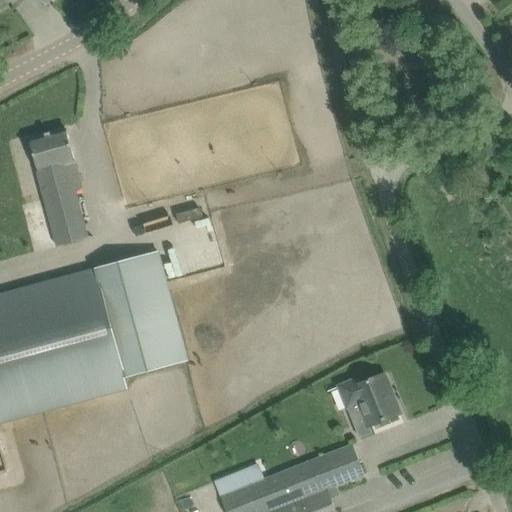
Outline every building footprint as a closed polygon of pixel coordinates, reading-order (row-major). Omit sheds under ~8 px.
[(0,0),(0,9),(9,4),(5,0),(0,0)] [(30,139),(35,158),(58,246),(88,238),(75,191),(83,188),(66,129),(30,139)] [(0,294),(0,411),(187,361),(158,252),(0,294)] [(385,374),(358,385),(357,380),(338,388),(347,411),(360,406),(369,427),(401,414),(385,374)] [(337,486),(364,475),(352,445),(334,453),(265,480),(254,484),(248,469),(216,482),(227,511),(335,511),(331,499),(327,490),(337,486)]
